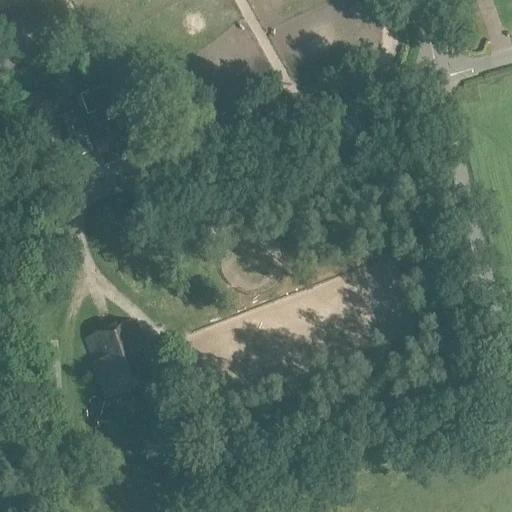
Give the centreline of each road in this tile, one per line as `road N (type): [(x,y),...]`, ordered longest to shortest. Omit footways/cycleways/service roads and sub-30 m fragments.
road 1 (unclassified): [(0,209),(115,187),(437,82)]
road 2 (unclassified): [(511,374),(437,82)]
